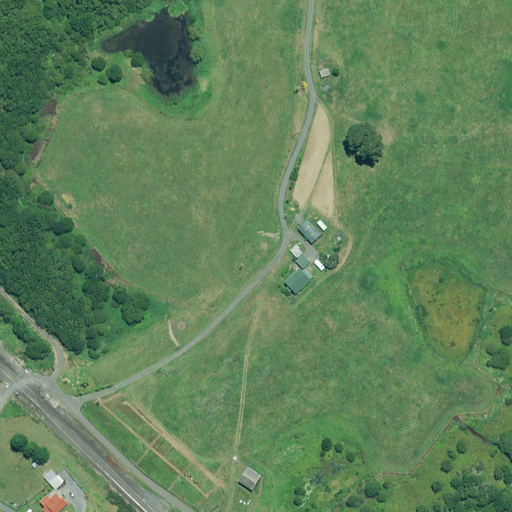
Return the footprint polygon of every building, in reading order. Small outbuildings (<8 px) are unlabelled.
[(320,70),(321,78),(331,76),(330,68),(320,70)] [(334,86),(330,83),(324,91),(328,94),(334,86)] [(321,235),(308,220),(298,229),(312,243),(321,235)] [(303,253),(296,246),(291,251),(298,258),(303,253)] [(311,263),(303,255),(296,261),(304,270),(311,263)] [(306,272),(301,267),(285,282),(296,294),(312,278),(306,272)] [(261,476),(247,468),(239,482),(252,490),(261,476)] [(63,483),(52,470),(44,477),(56,490),(63,483)] [(44,511),(58,511),(69,502),(59,491),(46,504),(47,505),(42,509),(44,511)]
